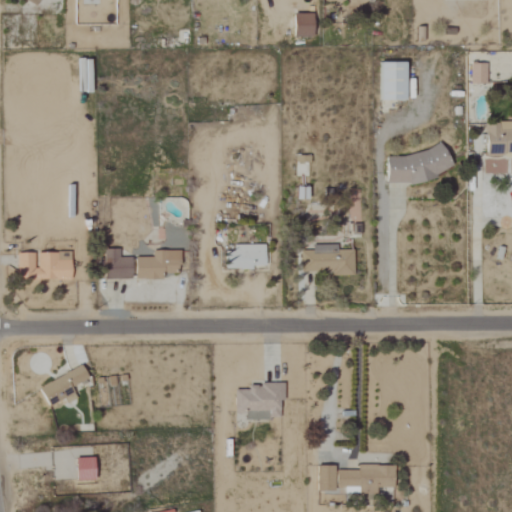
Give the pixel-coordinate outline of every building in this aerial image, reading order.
[(310,15),(291,15),(291,38),(310,37),(310,15)] [(402,100),(402,62),(377,62),(377,100),(402,100)] [(484,63),(468,63),(468,84),(484,84),(484,63)] [(511,153),(511,121),(510,122),(510,124),(483,124),(483,154),(511,153)] [(384,153),(384,182),(435,182),(435,169),(443,169),(443,153),(384,153)] [(232,245),(231,252),(223,252),(222,269),(251,270),(251,266),(262,266),(263,245),(232,245)] [(351,276),(351,250),(334,250),(334,245),(314,245),(314,251),(299,251),(299,271),(330,271),(330,276),(351,276)] [(128,257),(116,258),(116,251),(100,252),(100,279),(128,278),(128,257)] [(160,279),(160,274),(176,273),(176,251),(150,251),(150,257),(132,258),(132,280),(160,279)] [(14,253),(15,280),(67,279),(67,253),(35,253),(35,268),(31,268),(30,253),(14,253)] [(85,379),(78,365),(36,388),(46,407),(61,399),(63,404),(74,399),(68,388),(85,379)] [(281,383),(245,384),(245,390),(232,390),(232,414),(242,413),(243,420),(277,419),(276,401),(281,400),(281,383)] [(91,480),(90,458),(73,459),(73,481),(91,480)] [(391,488),(391,466),(355,465),(355,470),(333,470),(333,488),(342,488),(341,494),(374,494),(374,488),(391,488)] [(314,491),(332,491),(332,466),(314,466),(314,491)]
